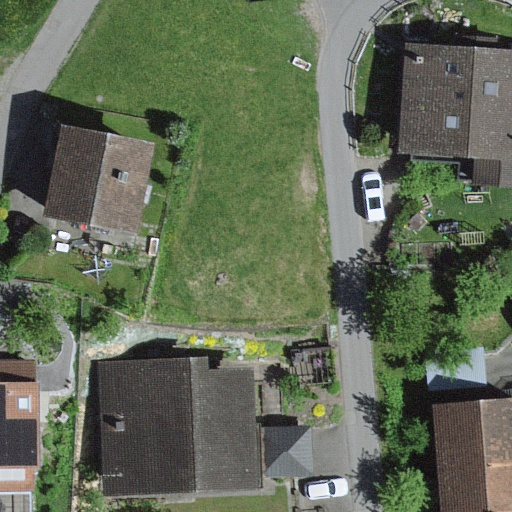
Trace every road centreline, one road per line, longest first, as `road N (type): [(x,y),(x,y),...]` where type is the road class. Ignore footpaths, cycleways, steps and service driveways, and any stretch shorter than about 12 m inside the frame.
road 1 (residential): [(374,511),(336,119),(336,76),(364,6)]
road 2 (residential): [(80,0),(0,152)]
